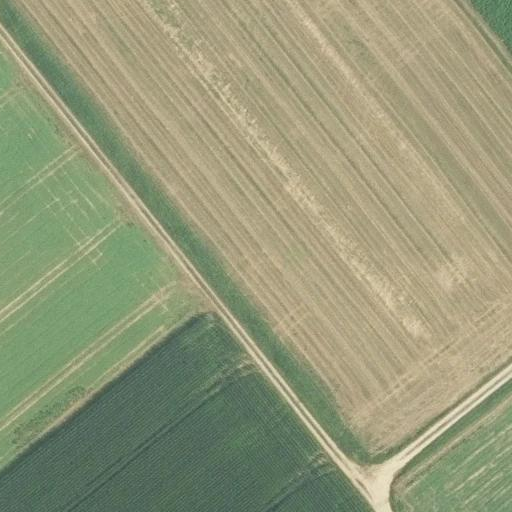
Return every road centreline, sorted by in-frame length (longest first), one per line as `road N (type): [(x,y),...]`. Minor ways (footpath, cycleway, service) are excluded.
road 1 (track): [(376,511),(0,37)]
road 2 (track): [(511,370),(361,492)]
